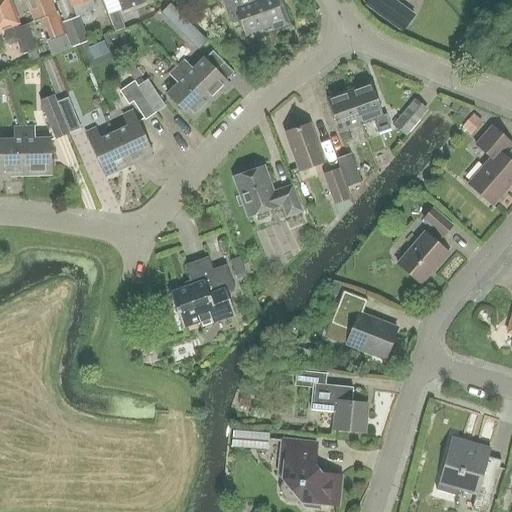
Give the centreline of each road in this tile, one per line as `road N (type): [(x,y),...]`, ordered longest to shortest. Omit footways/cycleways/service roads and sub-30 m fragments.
road 1 (residential): [(0,216),(139,236),(337,34)]
road 2 (residential): [(511,102),(337,34)]
road 3 (residential): [(420,360),(434,321),(511,227)]
road 4 (residential): [(374,511),(420,360)]
